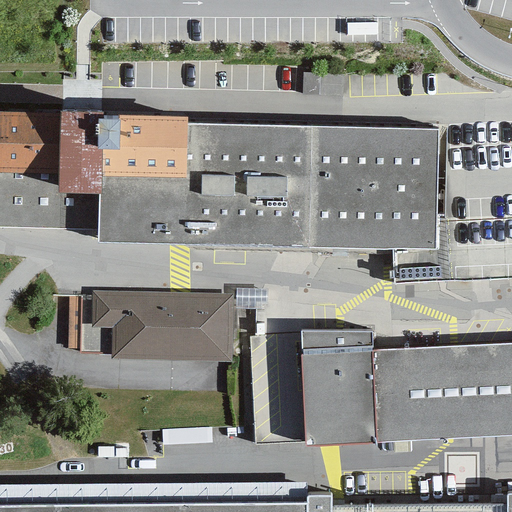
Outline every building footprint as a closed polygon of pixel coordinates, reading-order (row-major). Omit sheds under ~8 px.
[(438,255),(440,137),(103,123),(0,118),(0,229),(100,232),(101,251),(389,258),(438,255)] [(233,355),(233,292),(93,289),(92,323),(111,323),(111,352),(233,355)] [(375,431),(375,343),(374,324),(303,324),(310,434),(375,431)] [(511,336),(375,343),(375,431),(511,424),(511,336)] [(322,511),(322,508),(307,508),(307,489),(0,493),(0,511),(322,511)] [(511,511),(511,493),(322,497),(322,508),(322,511),(511,511)]
